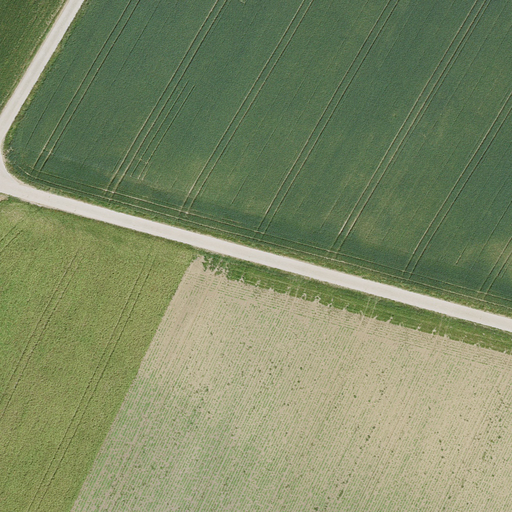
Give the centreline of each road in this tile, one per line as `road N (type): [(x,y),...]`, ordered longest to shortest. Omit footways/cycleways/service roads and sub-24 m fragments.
road 1 (track): [(0,184),(511,321)]
road 2 (track): [(76,0),(0,132)]
